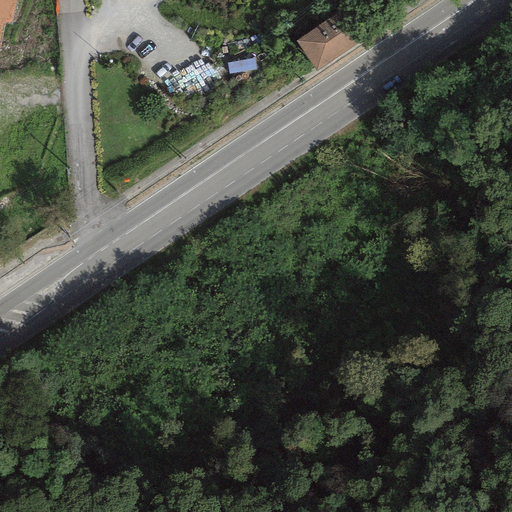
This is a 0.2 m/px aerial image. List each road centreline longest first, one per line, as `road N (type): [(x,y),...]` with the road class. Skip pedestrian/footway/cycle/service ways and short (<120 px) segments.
road 1 (secondary): [(147,223),(493,0)]
road 2 (residential): [(89,254),(68,0)]
road 3 (secondary): [(0,344),(89,279),(147,223)]
